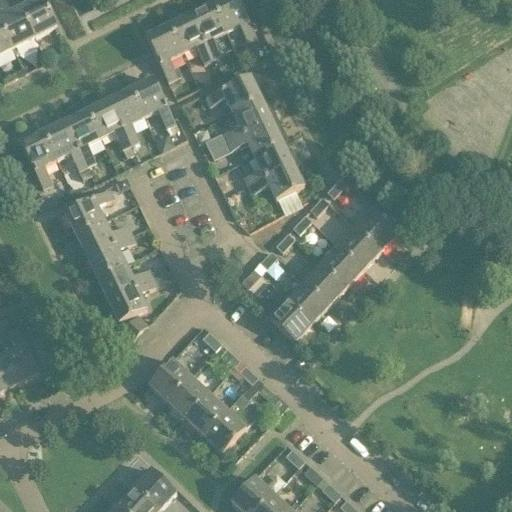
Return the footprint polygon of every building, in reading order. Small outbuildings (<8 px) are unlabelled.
[(26,0),(30,8),(20,13),(35,43),(57,32),(41,0),(26,0)] [(230,0),(212,9),(227,38),(241,31),(248,47),(257,43),(235,0),(230,0)] [(35,43),(20,13),(11,18),(3,3),(0,4),(0,26),(13,54),(35,43)] [(227,38),(212,9),(191,20),(213,65),(221,61),(213,45),(227,38)] [(191,20),(169,30),(183,59),(196,53),(204,69),(213,65),(191,20)] [(0,60),(13,54),(0,26),(0,60)] [(183,59),(169,30),(146,41),(168,87),(178,82),(170,66),(183,59)] [(234,118),(262,104),(251,82),(206,104),(210,112),(227,104),(234,118)] [(154,85),(131,96),(146,124),(159,118),(167,134),(169,140),(178,135),(154,85)] [(131,96),(110,106),(133,151),(140,147),(132,131),(146,124),(131,96)] [(266,113),(262,104),(234,118),(240,131),(224,140),(228,148),(277,123),(271,111),(266,113)] [(133,151),(110,106),(88,117),(102,145),(115,139),(123,156),(133,151)] [(88,117),(66,128),(88,172),(97,168),(89,152),(102,145),(88,117)] [(284,136),(277,123),(228,148),(232,156),(249,148),(255,162),(283,148),(279,139),(284,136)] [(88,172),(66,128),(44,138),(58,167),(72,160),(80,176),(78,177),(83,185),(92,180),(87,172),(88,172)] [(58,167),(44,138),(21,149),(43,194),(52,190),(44,174),(58,167)] [(283,148),(255,162),(262,175),(245,183),(249,192),(294,170),(283,148)] [(305,192),(294,170),(249,192),(253,200),(270,192),(277,206),(305,192)] [(339,184),(327,197),(334,203),(345,191),(339,184)] [(52,196),(36,204),(41,214),(57,207),(52,196)] [(77,240),(105,226),(99,213),(115,205),(111,196),(66,217),(77,240)] [(310,214),(304,219),(312,227),(317,221),(327,230),(339,218),(322,202),(310,215),(310,214)] [(355,233),(380,257),(398,238),(373,214),(355,233)] [(312,227),(304,219),(304,220),(305,221),(293,233),(299,240),(312,227)] [(112,240),(105,226),(77,240),(88,262),(132,240),(128,232),(112,240)] [(380,257),(355,233),(338,251),(363,275),(380,257)] [(288,238),(276,251),(283,258),(295,245),(288,238)] [(132,240),(88,262),(99,284),(127,270),(121,257),(137,249),(132,240)] [(338,251),(321,269),(346,293),(363,275),(338,251)] [(271,257),(259,269),(266,275),(278,263),(271,257)] [(321,269),(304,287),(329,311),(346,293),(321,269)] [(134,284),(127,270),(99,284),(109,306),(154,284),(150,276),(134,284)] [(254,275),(242,288),(248,294),(260,281),(254,275)] [(154,284),(109,306),(120,328),(123,327),(126,334),(122,339),(132,349),(148,331),(136,321),(148,315),(141,301),(158,293),(154,284)] [(304,287),(286,305),(312,329),(329,311),(304,287)] [(312,329),(286,305),(269,288),(257,300),(275,317),(269,324),(294,348),(312,329)] [(2,361),(16,390),(39,378),(37,374),(49,368),(36,341),(23,347),(17,334),(7,339),(16,355),(2,361)] [(209,338),(203,344),(216,356),(222,349),(209,338)] [(227,354),(220,361),(234,373),(240,366),(227,354)] [(0,397),(16,390),(2,361),(0,362),(0,397)] [(168,408),(192,382),(174,365),(164,375),(149,390),(168,408)] [(245,371),(239,378),(252,390),(259,383),(245,371)] [(192,382),(168,408),(186,425),(210,399),(192,382)] [(228,416),(210,399),(186,425),(204,441),(228,416)] [(228,416),(204,441),(222,459),(247,433),(228,416)] [(292,455),(286,462),(298,473),(304,467),(292,455)] [(123,475),(133,487),(153,469),(142,457),(123,475)] [(310,472),(304,478),(317,490),(323,484),(310,472)] [(152,473),(134,492),(155,511),(162,511),(176,497),(152,473)] [(237,511),(261,511),(274,498),(255,481),(231,506),(237,511)] [(328,489),(322,495),(335,507),(340,501),(328,489)] [(155,511),(134,492),(117,511),(118,511),(155,511)] [(288,511),(274,498),(261,511),(288,511)]
